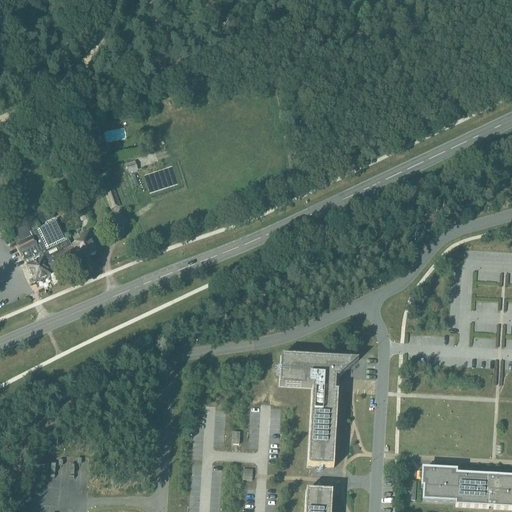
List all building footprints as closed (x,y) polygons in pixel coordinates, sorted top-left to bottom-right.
[(93,152),(91,137),(82,139),(85,153),(93,152)] [(134,162),(125,165),(129,174),(138,171),(134,162)] [(111,210),(119,207),(113,190),(105,193),(111,210)] [(91,232),(84,235),(77,238),(79,243),(73,246),(73,247),(71,248),(68,241),(66,242),(57,221),(30,233),(28,230),(13,238),(25,261),(24,261),(27,267),(34,283),(50,275),(49,273),(79,259),(80,261),(96,253),(93,247),(98,245),(91,232)] [(280,386),(313,388),(313,391),(313,390),(308,467),(334,468),(339,392),(336,392),(336,379),(339,379),(359,361),(282,356),(280,386)] [(511,479),(489,478),(466,477),(466,476),(461,476),(461,477),(456,476),(456,472),(434,471),(429,470),(429,471),(423,471),(423,476),(422,485),(422,487),(424,487),(424,502),(456,504),(456,507),(489,509),(511,510),(511,479)] [(331,511),(333,492),(307,491),(305,511),(331,511)]
